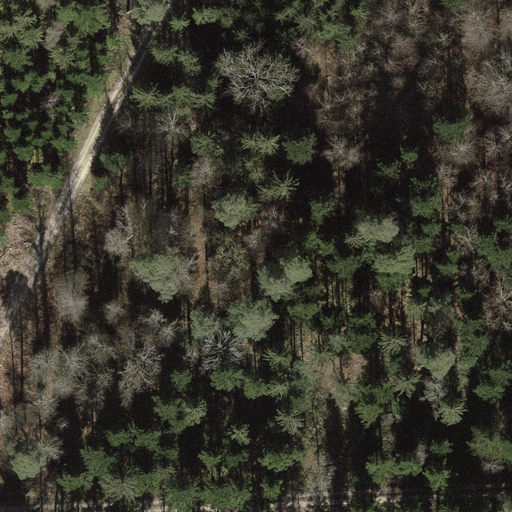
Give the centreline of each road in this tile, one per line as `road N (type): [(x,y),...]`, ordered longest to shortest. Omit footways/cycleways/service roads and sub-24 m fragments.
road 1 (track): [(511,481),(0,503)]
road 2 (track): [(145,0),(0,299)]
